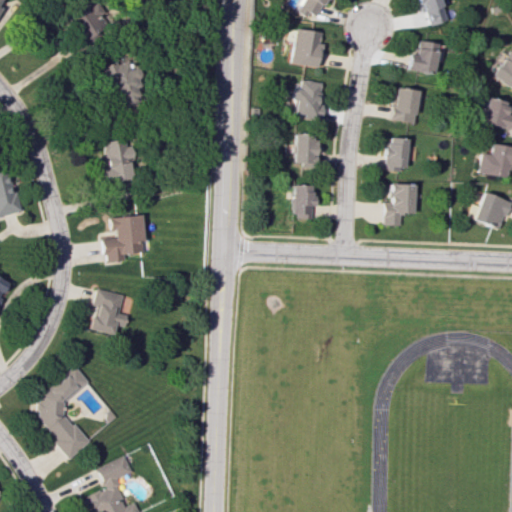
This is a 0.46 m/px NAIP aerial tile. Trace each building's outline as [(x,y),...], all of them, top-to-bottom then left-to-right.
[(83,0),(68,0),(64,3),(69,11),(62,16),(78,42),(101,27),(83,0)] [(280,0),(278,5),(311,19),(319,0),(280,0)] [(412,0),(422,26),(441,19),(434,0),(412,0)] [(285,63),(313,66),(317,31),(289,28),(285,63)] [(411,53),(404,52),(402,69),(429,73),(433,42),(413,39),(411,53)] [(511,53),(505,49),(489,76),(511,90),(511,53)] [(96,66),(115,107),(140,96),(126,67),(124,68),(120,59),(111,63),(110,60),(96,66)] [(317,119),(319,103),(315,102),(318,82),(296,79),(295,88),(289,87),(288,99),(292,99),(289,115),(317,119)] [(410,122),(413,89),(390,87),(387,120),(410,122)] [(509,114),(502,113),(504,101),(483,97),(481,107),(477,106),(474,122),(506,128),(509,114)] [(308,139),(308,133),(290,132),(289,162),(312,162),(312,139),(308,139)] [(401,169),(403,137),(382,136),(381,168),(401,169)] [(126,178),(123,159),(128,159),(126,145),(120,146),(118,137),(96,141),(100,165),(96,166),(99,182),(126,178)] [(510,146),(488,142),(486,154),(476,152),(473,172),(505,178),(510,146)] [(0,214),(15,210),(3,163),(0,163),(0,214)] [(409,213),(410,183),(386,183),(386,202),(379,202),(378,224),(396,225),(396,212),(409,213)] [(288,216),(309,217),(310,185),(289,184),(288,216)] [(506,201),(474,189),(466,210),(471,212),(469,219),(496,229),(506,201)] [(106,217),(108,237),(98,239),(100,261),(120,259),(120,253),(140,250),(136,213),(106,217)] [(119,294),(92,288),(89,305),(91,306),(86,328),(109,333),(112,325),(120,327),(123,314),(115,312),(119,294)] [(85,381),(73,366),(26,404),(54,438),(51,441),(65,459),(86,442),(56,405),(85,381)] [(93,467),(102,488),(77,499),(83,511),(84,511),(91,509),(92,511),(135,511),(131,501),(123,505),(111,479),(128,471),(121,454),(93,467)]
